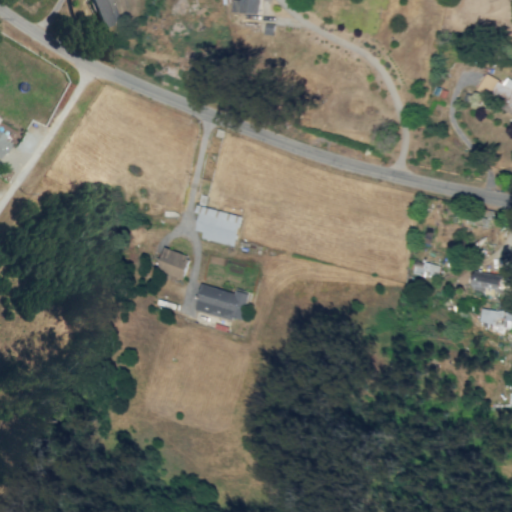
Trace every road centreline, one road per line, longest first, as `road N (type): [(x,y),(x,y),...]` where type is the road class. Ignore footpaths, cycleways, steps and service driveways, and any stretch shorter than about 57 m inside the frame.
road 1 (tertiary): [(0,6),(93,74),(296,149),(511,202)]
road 2 (residential): [(279,0),(365,55),(386,78),(404,141),(391,176)]
road 3 (residential): [(93,74),(0,217)]
